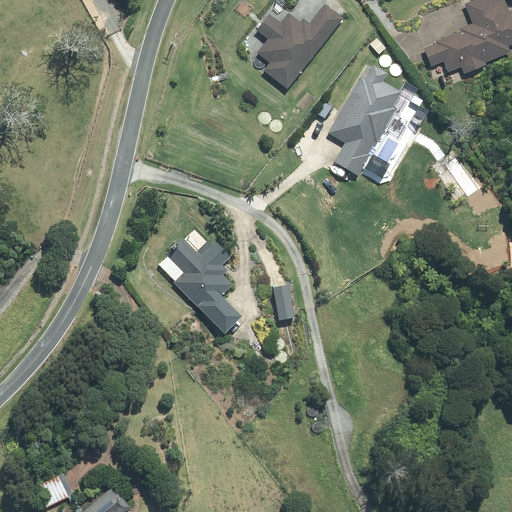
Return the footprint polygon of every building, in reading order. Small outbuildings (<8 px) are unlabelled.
[(418,43),(427,67),(442,62),(445,73),(458,68),(461,74),(483,66),(482,63),(508,54),(505,46),(511,43),(511,9),(506,12),(501,0),(492,0),(488,2),(487,0),(470,0),(461,3),(469,24),(418,43)] [(285,89),(339,18),(322,5),(307,24),(300,19),(298,22),(286,14),(278,23),(266,14),(253,31),(265,39),(254,54),(266,63),(260,71),(285,89)] [(26,60),(29,56),(22,51),(19,55),(26,60)] [(331,164),(354,177),(393,107),(390,105),(398,92),(380,82),(385,74),(369,65),(364,74),(362,73),(327,134),(343,143),(331,164)] [(167,258),(157,267),(220,333),(236,318),(216,297),(229,285),(220,275),(224,271),(219,265),(226,258),(212,243),(209,246),(205,241),(193,253),(180,239),(163,254),(167,258)] [(286,285),(270,288),(276,321),(292,318),(286,285)] [(46,509),(67,498),(57,479),(36,489),(46,509)] [(126,511),(128,510),(111,489),(83,511),(126,511)]
